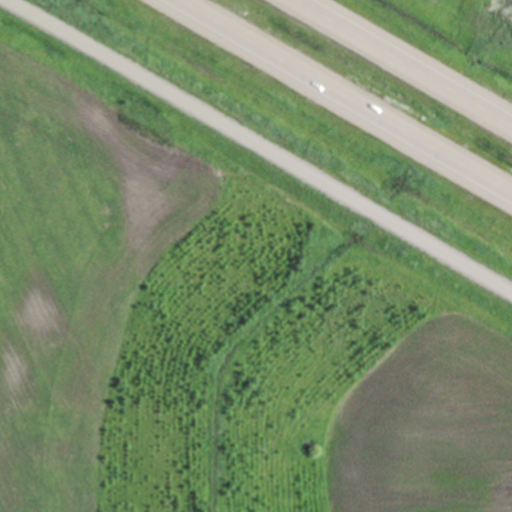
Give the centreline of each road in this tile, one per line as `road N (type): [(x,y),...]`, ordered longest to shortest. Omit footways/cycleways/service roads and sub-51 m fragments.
road 1 (residential): [(511,292),(10,0)]
road 2 (motorway): [(183,0),(511,192)]
road 3 (motorway): [(511,125),(298,0)]
